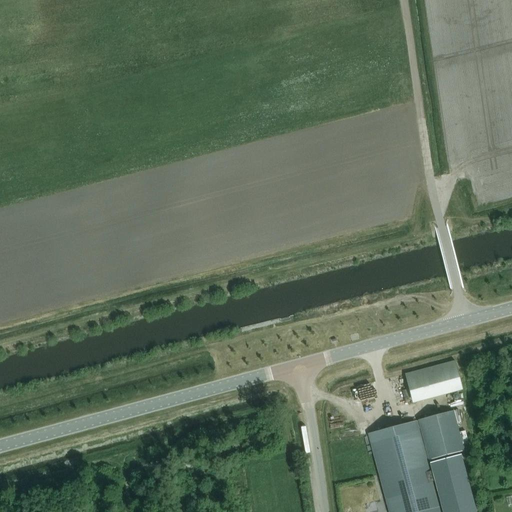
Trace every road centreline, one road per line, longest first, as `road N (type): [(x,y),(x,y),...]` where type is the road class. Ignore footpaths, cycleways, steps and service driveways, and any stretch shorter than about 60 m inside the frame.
road 1 (unclassified): [(464,322),(428,170),(404,0)]
road 2 (unclassified): [(0,446),(300,365)]
road 3 (unclassified): [(300,365),(464,322)]
road 4 (residential): [(322,511),(300,365)]
